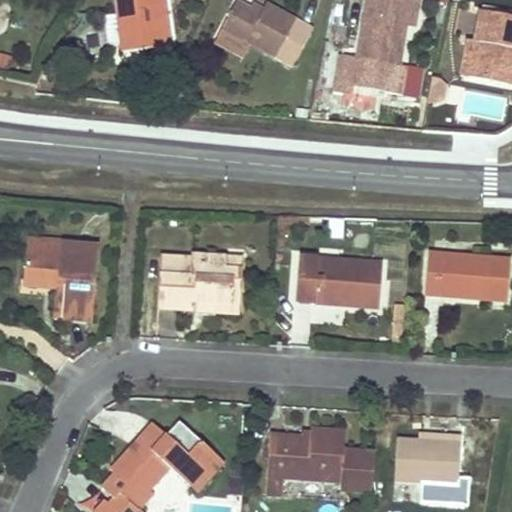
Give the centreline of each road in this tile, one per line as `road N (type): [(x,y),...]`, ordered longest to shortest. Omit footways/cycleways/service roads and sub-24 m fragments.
road 1 (residential): [(511,381),(160,361),(120,367),(80,395),(26,511)]
road 2 (tertiary): [(460,179),(0,140)]
